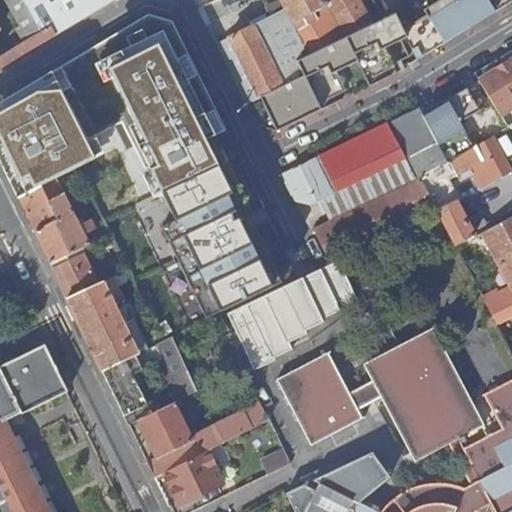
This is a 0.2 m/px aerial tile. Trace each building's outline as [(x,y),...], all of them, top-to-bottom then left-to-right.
[(40,29),(23,0),(3,0),(25,37),(40,29)] [(23,0),(40,29),(41,32),(47,42),(55,36),(51,28),(97,0),(23,0)] [(281,0),(287,10),(216,45),(246,104),(259,98),(303,77),(295,62),(323,48),(307,16),(329,5),(325,0),(281,0)] [(395,13),(383,19),(323,48),(295,62),(303,77),(259,98),(275,132),(320,111),(319,109),(325,106),(326,108),(370,87),(369,85),(374,83),(376,85),(390,78),(397,73),(397,72),(409,66),(418,61),(415,55),(427,48),(424,43),(435,36),(438,41),(461,27),(458,22),(469,15),(472,20),(500,3),(497,0),(442,0),(425,11),(428,17),(404,32),(395,13)] [(325,0),(329,5),(307,16),(323,48),(383,19),(371,0),(325,0)] [(458,22),(461,27),(472,20),(469,15),(458,22)] [(0,163),(2,168),(19,199),(42,188),(41,187),(56,179),(116,147),(149,200),(181,185),(220,167),(239,158),(233,147),(209,98),(182,44),(169,25),(146,17),(74,60),(51,74),(17,94),(0,103),(0,163)] [(0,69),(47,42),(41,32),(0,56),(0,69)] [(424,43),(427,48),(438,41),(435,36),(424,43)] [(479,83),(500,116),(511,108),(511,62),(509,65),(511,68),(511,71),(501,79),(497,72),(479,83)] [(511,68),(509,65),(497,72),(501,79),(511,71),(511,68)] [(468,90),(422,116),(448,163),(474,148),(460,123),(480,112),(468,90)] [(281,176),(294,204),(306,207),(316,202),(404,159),(419,179),(420,179),(439,168),(448,163),(422,116),(419,108),(281,176)] [(448,163),(439,168),(447,181),(448,181),(471,168),(479,185),(493,182),(510,173),(491,138),(474,148),(448,163)] [(278,238),(239,158),(220,167),(181,185),(149,200),(103,222),(111,236),(128,271),(132,279),(146,272),(175,259),(165,237),(193,224),(203,245),(246,224),(258,247),(278,238)] [(404,159),(316,202),(328,223),(419,179),(404,159)] [(420,179),(436,210),(437,211),(455,202),(459,200),(448,181),(447,181),(439,168),(420,179)] [(511,174),(464,196),(470,211),(471,210),(479,229),(511,214),(511,174)] [(90,221),(84,224),(82,220),(78,223),(64,194),(56,179),(41,187),(42,188),(19,199),(36,234),(35,234),(50,265),(82,250),(90,246),(84,236),(95,230),(90,221)] [(314,230),(329,262),(436,210),(420,179),(419,179),(328,223),(314,230)] [(455,202),(437,211),(455,247),(474,237),(455,202)] [(511,217),(481,233),(510,288),(490,299),(488,295),(482,298),(497,326),(511,318),(511,217)] [(84,254),(82,250),(50,265),(52,270),(84,254)] [(68,300),(99,285),(84,254),(52,270),(68,300)] [(338,262),(227,313),(254,372),(277,361),(276,358),(293,350),(290,342),(306,335),(304,330),(323,322),(322,319),(340,310),(337,304),(354,296),(338,262)] [(164,342),(160,335),(144,343),(116,287),(132,279),(128,271),(99,285),(68,300),(102,372),(135,356),(149,349),(164,342)] [(144,303),(158,297),(146,272),(132,279),(144,303)] [(168,318),(158,297),(144,303),(160,335),(164,342),(172,338),(214,316),(232,307),(224,291),(168,318)] [(365,364),(374,380),(383,397),(416,461),(449,444),(463,437),(482,427),(431,329),(365,364)] [(172,338),(164,342),(149,349),(168,388),(176,390),(181,400),(197,393),(172,338)] [(53,511),(9,418),(23,411),(24,413),(69,391),(46,343),(0,365),(0,511),(53,511)] [(383,397),(374,380),(349,393),(327,353),(278,379),(313,444),(362,419),(358,410),(383,397)] [(139,362),(135,356),(102,372),(124,416),(148,404),(136,380),(129,367),(135,364),(139,362)] [(141,377),(135,364),(129,367),(136,380),(141,377)] [(511,511),(511,378),(484,394),(501,429),(463,449),(460,443),(466,440),(463,437),(449,444),(470,485),(463,488),(449,485),(436,484),(419,486),(404,492),(392,501),(383,509),(381,511),(511,511)] [(269,421),(260,403),(190,439),(176,410),(186,405),(188,410),(202,403),(197,393),(181,400),(139,421),(158,458),(147,464),(155,478),(164,474),(209,451),(269,421)] [(224,482),(209,451),(164,474),(179,505),(224,482)] [(354,511),(355,511),(349,509),(353,502),(359,505),(359,504),(391,478),(371,454),(312,482),(318,485),(315,492),(303,486),(288,494),(287,495),(294,511),(354,511)] [(312,482),(303,486),(315,492),(318,485),(312,482)] [(378,511),(359,504),(359,505),(353,502),(349,509),(355,511),(354,511),(378,511)]
